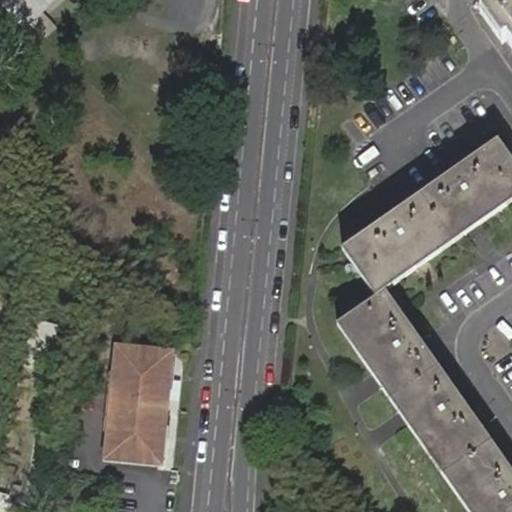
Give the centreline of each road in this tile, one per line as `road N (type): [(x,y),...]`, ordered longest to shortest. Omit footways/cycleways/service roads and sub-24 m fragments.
road 1 (unclassified): [(242,511),(290,0)]
road 2 (unclassified): [(260,0),(213,511)]
